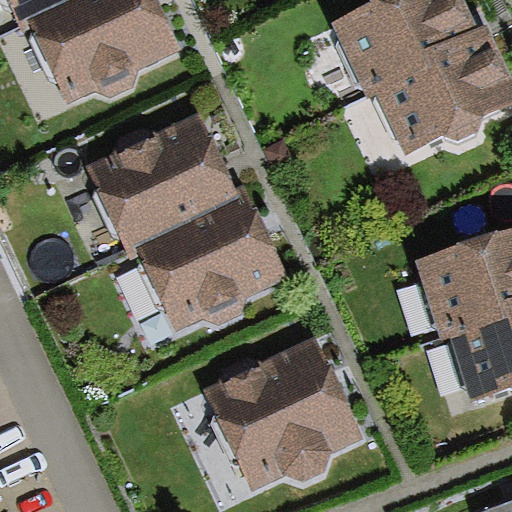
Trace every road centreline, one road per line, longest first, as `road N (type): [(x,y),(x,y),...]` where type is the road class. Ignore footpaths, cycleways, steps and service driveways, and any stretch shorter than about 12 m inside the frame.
road 1 (unknown): [(511,189),(409,214),(366,206),(337,182),(254,0)]
road 2 (residential): [(93,511),(0,316)]
